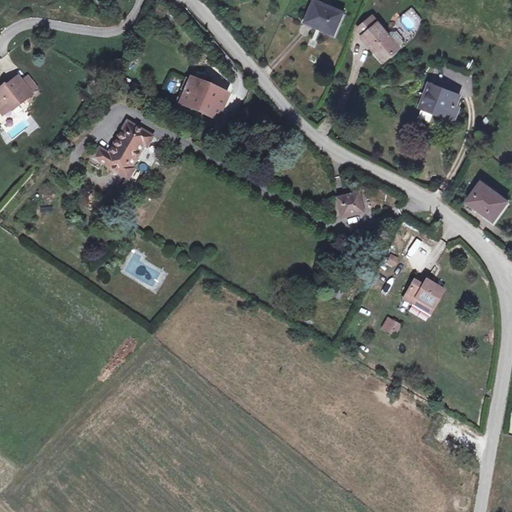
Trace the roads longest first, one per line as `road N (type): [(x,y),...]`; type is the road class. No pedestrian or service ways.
road 1 (unclassified): [(188,0),(328,148),(445,211),(502,269)]
road 2 (unclassified): [(502,269),(505,343),(479,511)]
